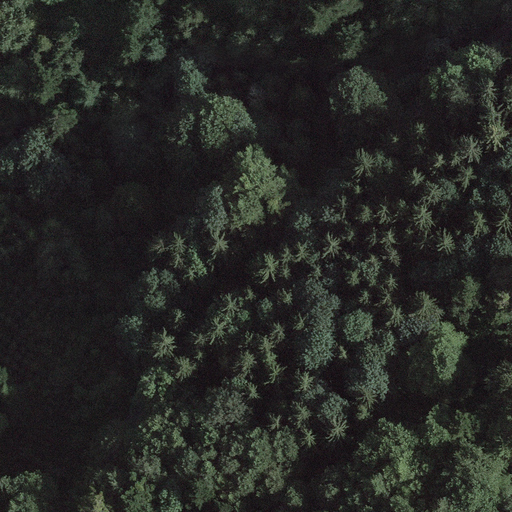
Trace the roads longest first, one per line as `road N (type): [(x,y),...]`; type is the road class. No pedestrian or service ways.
road 1 (track): [(68,511),(226,311),(511,33)]
road 2 (track): [(290,511),(511,378)]
